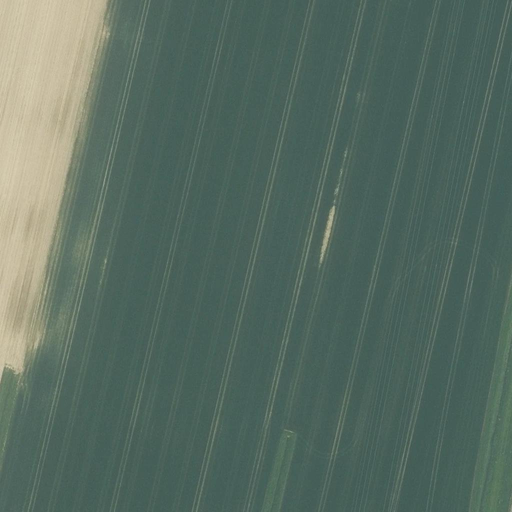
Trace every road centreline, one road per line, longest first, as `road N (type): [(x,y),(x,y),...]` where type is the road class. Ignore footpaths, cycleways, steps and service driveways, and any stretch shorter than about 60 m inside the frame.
road 1 (track): [(264,511),(283,431),(294,434),(276,511)]
road 2 (track): [(0,450),(18,371),(6,368),(0,399)]
